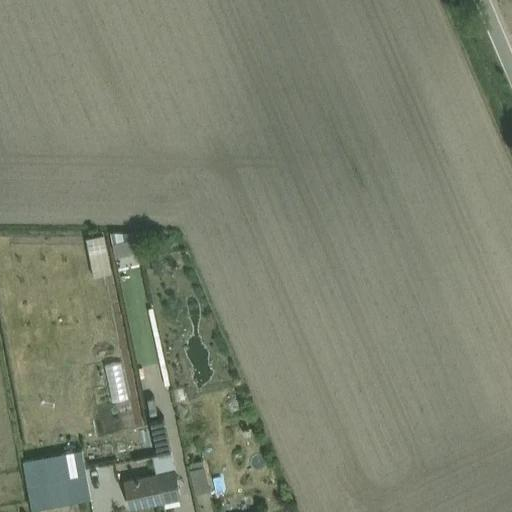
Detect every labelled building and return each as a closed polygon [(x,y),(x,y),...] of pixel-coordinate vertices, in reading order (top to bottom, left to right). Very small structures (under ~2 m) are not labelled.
[(191,406),(203,402),(199,387),(187,391),(191,406)] [(94,433),(76,437),(80,455),(98,451),(94,433)] [(78,452),(23,460),(29,505),(84,498),(78,452)] [(219,461),(204,465),(211,495),(227,491),(219,461)] [(124,490),(128,511),(142,511),(166,507),(160,481),(124,490)]
